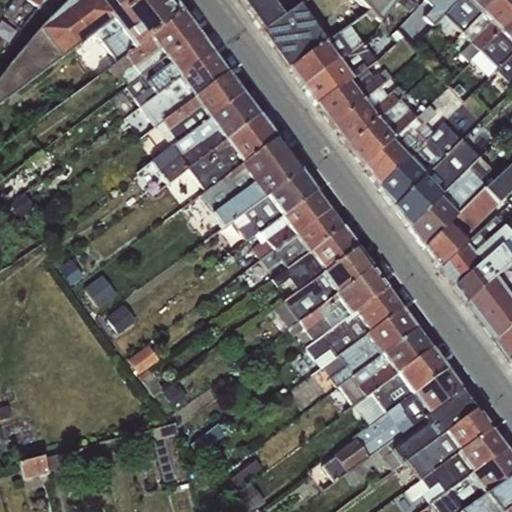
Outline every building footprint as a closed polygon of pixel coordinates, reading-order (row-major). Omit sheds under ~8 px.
[(0,103),(93,33),(138,0),(67,0),(51,16),(43,23),(0,75),(0,103)] [(51,0),(43,11),(51,16),(67,0),(51,0)] [(179,15),(166,0),(138,0),(93,33),(115,63),(179,15)] [(235,0),(260,33),(298,8),(308,0),(235,0)] [(353,0),(379,22),(396,0),(353,0)] [(442,17),(457,0),(423,0),(424,0),(433,11),(425,22),(432,28),(442,17)] [(460,34),(494,0),(457,0),(442,17),(460,34)] [(478,53),(511,19),(511,0),(494,0),(460,34),(469,45),(457,56),(466,64),(478,53)] [(287,70),(322,45),(298,8),(260,33),(287,70)] [(119,74),(128,85),(195,34),(179,15),(115,63),(107,69),(114,79),(119,74)] [(495,69),(511,53),(511,19),(478,53),(495,69)] [(322,45),(287,70),(300,87),(360,46),(346,27),(322,45)] [(138,108),(144,105),(211,56),(195,34),(128,85),(124,89),(138,108)] [(360,46),(300,87),(314,106),(374,63),(360,46)] [(511,53),(495,69),(485,80),(493,87),(500,80),(501,82),(504,79),(511,87),(511,53)] [(144,105),(160,124),(226,76),(211,56),(144,105)] [(374,63),(314,106),(330,127),(382,86),(388,80),(374,63)] [(159,136),(168,148),(241,97),(226,76),(160,124),(167,132),(159,136)] [(382,86),(330,127),(345,148),(398,102),(402,97),(397,89),(389,94),(382,86)] [(161,189),(187,170),(257,118),(241,97),(168,148),(136,173),(139,178),(147,171),(161,189)] [(398,102),(345,148),(360,169),(423,111),(420,108),(409,116),(398,102)] [(423,111),(360,169),(376,191),(431,135),(424,127),(434,114),(428,108),(423,111)] [(187,170),(203,193),(274,140),(257,118),(187,170)] [(431,135),(376,191),(390,209),(459,143),(441,126),(431,135)] [(214,235),(230,223),(297,171),(274,140),(203,193),(196,199),(204,208),(197,213),(214,235)] [(459,143),(390,209),(406,231),(477,159),(459,143)] [(477,159),(406,231),(421,250),(495,178),(477,159)] [(511,163),(495,178),(421,250),(437,272),(465,243),(462,241),(511,191),(511,163)] [(244,242),(252,237),(314,194),(297,171),(230,223),(244,242)] [(249,267),(257,262),(327,213),(314,194),(252,237),(259,245),(242,256),(249,267)] [(278,262),(284,271),(339,230),(327,213),(257,262),(265,271),(278,262)] [(465,243),(437,272),(450,288),(499,246),(508,237),(493,220),(465,243)] [(283,283),(291,296),(354,251),(339,230),(284,271),(270,281),(276,288),(283,283)] [(499,246),(450,288),(463,306),(492,280),(507,269),(502,263),(508,257),(499,246)] [(282,303),(297,324),(369,272),(354,251),(291,296),(282,303)] [(294,337),(303,349),(384,292),(369,272),(297,324),(286,332),(291,339),(294,337)] [(492,280),(463,306),(491,343),(511,325),(511,286),(503,294),(492,280)] [(334,359),(336,357),(398,313),(384,292),(303,349),(313,361),(328,351),(334,359)] [(334,388),(340,385),(412,331),(398,313),(336,357),(343,368),(327,380),(334,388)] [(511,325),(491,343),(506,362),(511,357),(511,325)] [(342,415),(353,408),(428,352),(412,331),(340,385),(347,394),(335,405),(342,415)] [(442,372),(428,352),(353,408),(367,427),(442,372)] [(332,484),(342,477),(458,393),(442,372),(367,427),(351,439),(354,442),(320,467),(332,484)] [(291,388),(299,405),(324,393),(315,376),(291,388)] [(400,465),(403,462),(473,413),(458,393),(342,477),(349,487),(384,464),(391,472),(400,465)] [(403,462),(418,481),(488,433),(473,413),(403,462)] [(425,489),(433,501),(502,453),(488,433),(418,481),(411,486),(418,495),(425,489)] [(461,511),(511,475),(511,465),(502,453),(433,501),(430,504),(435,511),(438,511),(443,509),(444,511),(461,511)] [(503,511),(511,506),(511,475),(461,511),(503,511)]
